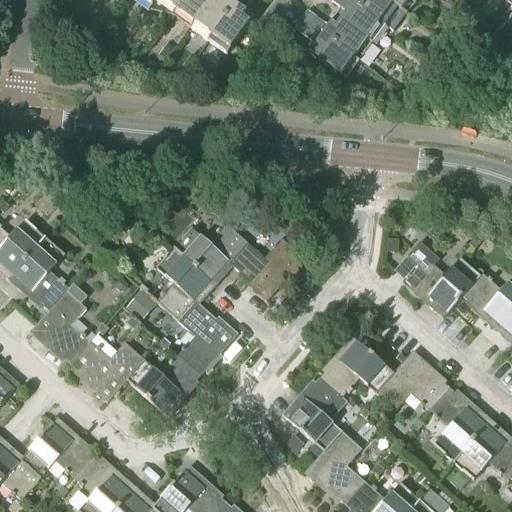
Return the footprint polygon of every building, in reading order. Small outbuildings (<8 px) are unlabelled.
[(128,0),(128,1),(149,16),(151,13),(156,7),(154,6),(158,0),(128,0)] [(156,7),(151,13),(170,17),(172,19),(185,0),(158,0),(154,6),(156,7)] [(185,0),(172,19),(190,32),(213,0),(185,0)] [(224,0),(213,0),(190,32),(208,45),(240,0),(226,0),(226,1),(224,0)] [(240,0),(208,45),(227,59),(229,55),(230,54),(254,22),(245,15),(244,14),(252,3),(254,0),(240,0)] [(346,0),(326,0),(342,12),(336,20),(373,47),(386,29),(381,25),(346,0)] [(346,0),(381,25),(386,18),(391,22),(395,22),(399,22),(403,20),(404,18),(400,15),(398,13),(399,11),(382,0),(346,0)] [(382,0),(399,11),(398,13),(400,15),(410,0),(382,0)] [(308,13),(301,22),(354,61),(359,65),(373,47),(336,20),(330,29),(308,13)] [(301,22),(294,31),(298,34),(316,47),(314,51),(309,57),(341,80),(354,61),(301,22)] [(166,46),(158,58),(166,63),(174,51),(166,46)] [(317,79),(328,87),(334,79),(323,72),(317,79)] [(15,192),(20,185),(22,181),(10,174),(3,185),(15,192)] [(167,209),(153,197),(142,210),(156,222),(167,209)] [(0,211),(0,213),(3,215),(8,209),(5,206),(0,211)] [(0,278),(7,284),(44,241),(24,224),(10,240),(0,231),(0,278)] [(230,269),(248,248),(225,227),(208,247),(191,232),(173,252),(216,289),(228,276),(223,272),(227,267),(230,269)] [(468,247),(474,252),(480,245),(474,240),(468,247)] [(70,292),(69,292),(50,275),(64,259),(44,241),(7,284),(20,296),(24,292),(30,297),(28,299),(47,316),(48,316),(66,295),(68,296),(70,292)] [(388,242),(387,255),(398,256),(399,243),(388,242)] [(248,248),(230,269),(249,286),(252,283),(257,288),(253,293),(267,305),(304,264),(281,243),(264,262),(248,248)] [(419,270),(406,285),(411,290),(425,303),(426,303),(428,301),(433,305),(429,311),(442,323),(443,323),(450,315),(462,301),(462,300),(480,280),(460,263),(450,275),(446,280),(434,270),(440,264),(420,246),(407,260),(419,270)] [(204,303),(216,289),(173,252),(156,272),(172,287),(155,306),(178,326),(196,305),(194,304),(199,299),(204,303)] [(79,283),(85,276),(81,273),(75,280),(79,283)] [(480,280),(462,300),(462,301),(482,319),(483,318),(485,316),(490,321),(485,326),(498,338),(511,322),(511,321),(511,282),(511,283),(507,288),(501,295),(497,291),(482,278),(480,280)] [(115,285),(115,290),(117,294),(123,294),(127,290),(127,286),(124,282),(119,282),(115,285)] [(87,300),(73,288),(69,292),(70,292),(68,296),(66,295),(48,316),(47,316),(28,338),(42,351),(47,346),(52,350),(50,353),(70,371),(91,346),(72,330),(87,313),(80,307),(87,300)] [(146,297),(149,294),(142,288),(139,292),(146,297)] [(141,325),(157,308),(141,294),(125,312),(141,325)] [(177,359),(201,380),(238,338),(224,326),(219,331),(214,326),(216,323),(196,305),(178,326),(194,340),(177,359)] [(126,326),(133,333),(138,327),(131,320),(126,326)] [(511,321),(511,322),(498,338),(511,349),(511,350),(511,348),(511,321)] [(103,326),(97,333),(100,336),(106,329),(103,326)] [(106,329),(100,336),(103,338),(109,331),(106,329)] [(164,341),(161,344),(168,350),(170,347),(164,341)] [(337,363),(320,382),(343,402),(360,384),(376,398),(394,378),(393,378),(381,366),(352,341),(341,354),(340,355),(343,358),(345,360),(340,366),(337,363)] [(161,344),(158,347),(165,353),(168,350),(161,344)] [(126,385),(145,363),(125,346),(110,363),(91,346),(70,371),(90,388),(92,386),(97,390),(93,396),(106,407),(126,385)] [(394,378),(376,398),(378,400),(383,405),(395,415),(396,416),(411,399),(430,416),(450,394),(430,376),(428,379),(423,374),(426,370),(428,368),(419,361),(413,355),(405,365),(393,378),(394,378)] [(184,400),(201,380),(177,359),(161,377),(145,363),(126,385),(168,422),(181,408),(176,404),(181,398),(184,400)] [(0,412),(21,389),(7,377),(2,382),(0,380),(0,412)] [(295,405),(282,419),(314,448),(323,456),(324,457),(342,436),(330,425),(347,406),(343,402),(320,382),(302,402),(303,403),(305,405),(301,409),(300,410),(295,405)] [(450,394),(430,416),(448,433),(434,449),(454,468),(491,426),(478,414),(473,419),(467,414),(470,411),(450,394)] [(355,408),(350,414),(356,420),(362,414),(355,408)] [(75,483),(96,460),(76,443),(74,446),(68,441),(73,435),(59,423),(22,465),(41,483),(56,466),(75,483)] [(411,429),(408,432),(411,435),(414,431),(420,425),(417,423),(411,429)] [(420,425),(414,431),(416,433),(417,434),(423,428),(420,425)] [(491,426),(454,468),(474,485),(481,476),(488,468),(501,479),(507,484),(510,481),(510,482),(511,481),(511,480),(511,448),(510,446),(508,445),(506,447),(503,445),(500,443),(502,441),(504,437),(491,426)] [(323,456),(303,479),(318,491),(322,486),(328,491),(325,493),(338,504),(341,501),(348,508),(366,488),(347,471),(362,454),(342,436),(324,457),(323,456)] [(294,457),(303,448),(294,440),(286,450),(294,457)] [(41,483),(22,465),(19,467),(14,462),(19,457),(5,445),(0,450),(0,489),(2,487),(21,505),(41,483)] [(313,448),(309,453),(318,461),(322,456),(313,448)] [(118,511),(137,492),(124,481),(119,486),(114,482),(116,479),(96,460),(75,483),(94,501),(83,511),(118,511)] [(374,476),(380,470),(377,467),(371,474),(374,476)] [(221,511),(226,507),(208,490),(205,493),(200,488),(205,482),(191,470),(153,511),(221,511)] [(380,470),(374,476),(377,479),(383,472),(380,470)] [(366,488),(348,508),(351,511),(350,511),(414,511),(420,505),(400,488),(385,505),(366,488)] [(60,500),(66,494),(62,491),(56,498),(60,500)] [(148,511),(146,510),(151,504),(137,492),(118,511),(148,511)] [(420,505),(414,511),(449,511),(450,511),(430,493),(420,505)] [(66,494),(60,500),(63,503),(69,496),(66,494)]
